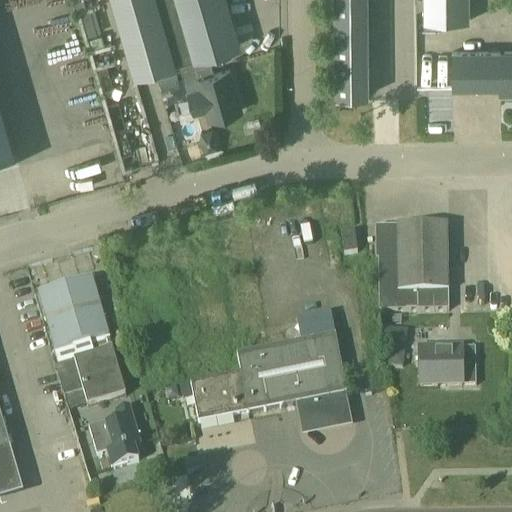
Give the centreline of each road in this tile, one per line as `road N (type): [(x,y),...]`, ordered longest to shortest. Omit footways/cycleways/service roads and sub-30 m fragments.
road 1 (unclassified): [(0,257),(303,168)]
road 2 (unclassified): [(303,168),(511,168)]
road 3 (unclassified): [(303,168),(296,0)]
